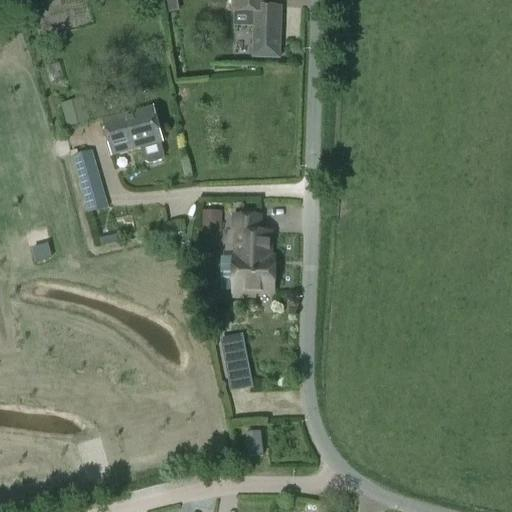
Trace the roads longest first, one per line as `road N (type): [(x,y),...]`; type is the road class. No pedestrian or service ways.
road 1 (unclassified): [(343,473),(318,437),(305,392),(317,0)]
road 2 (residential): [(343,473),(317,484),(220,487),(124,511)]
